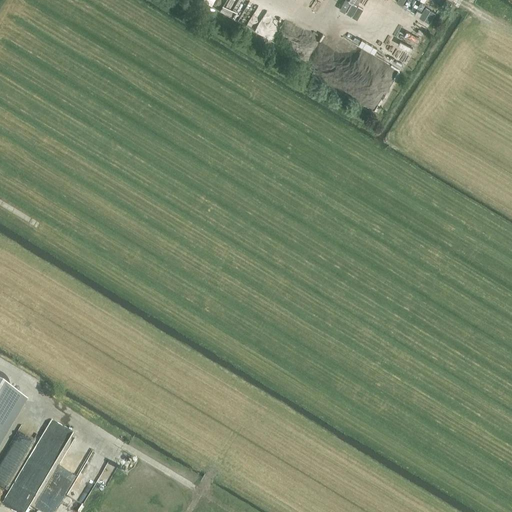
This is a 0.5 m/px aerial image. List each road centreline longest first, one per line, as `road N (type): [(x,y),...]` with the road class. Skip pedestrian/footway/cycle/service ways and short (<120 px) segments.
road 1 (track): [(495,511),(0,204)]
road 2 (unknown): [(107,449),(0,371)]
